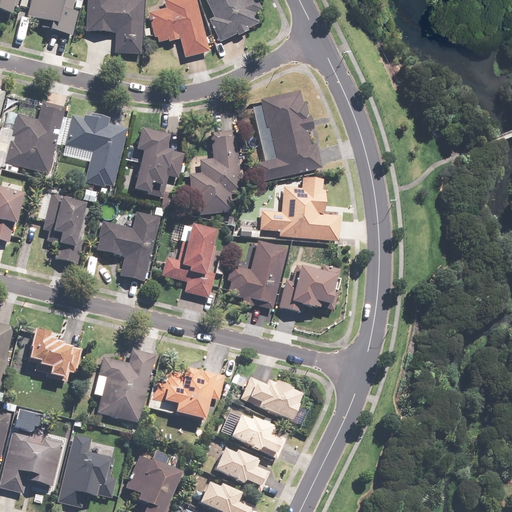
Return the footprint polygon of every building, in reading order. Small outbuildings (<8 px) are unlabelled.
[(0,0),(0,15),(7,17),(9,8),(14,9),(16,0),(0,0)] [(72,0),(28,0),(24,18),(37,22),(35,28),(46,31),(45,32),(69,38),(75,14),(69,12),(72,0)] [(139,56),(141,0),(134,0),(84,0),(83,33),(113,35),(112,54),(139,56)] [(206,53),(192,0),(166,0),(161,1),(163,10),(145,14),(152,39),(154,38),(155,44),(165,41),(165,43),(176,41),(175,39),(177,38),(182,59),(206,53)] [(202,0),(211,18),(206,20),(217,44),(234,36),(235,37),(247,31),(247,30),(257,25),(252,15),(259,11),(254,0),(244,0),(245,0),(244,0),(202,0)] [(257,184),(318,170),(313,146),(308,147),(304,133),(309,132),(303,103),(299,104),(297,93),(257,102),(258,106),(249,108),(262,163),(253,165),(257,184)] [(0,164),(45,176),(52,147),(56,147),(63,119),(60,119),(62,109),(39,104),(35,121),(14,116),(10,132),(0,128),(0,164)] [(109,189),(124,130),(105,125),(107,120),(88,116),(87,118),(81,117),(80,120),(69,117),(61,147),(89,154),(81,184),(102,189),(102,187),(109,189)] [(164,138),(136,131),(130,153),(138,155),(128,192),(160,200),(166,178),(175,180),(182,155),(161,150),(164,138)] [(240,195),(232,131),(207,134),(210,160),(197,162),(198,174),(186,176),(190,203),(193,203),(195,217),(230,213),(228,196),(240,195)] [(276,238),(336,243),(338,217),(320,216),(322,191),(320,191),(320,181),(300,180),(299,189),(281,188),(278,214),(259,212),(257,232),(277,233),(276,238)] [(43,193),(38,192),(34,207),(38,208),(36,220),(42,221),(40,232),(46,233),(43,243),(55,246),(51,260),(74,266),(79,242),(72,240),(80,206),(70,204),(71,200),(59,197),(61,191),(45,187),(43,193)] [(18,196),(0,191),(0,242),(6,245),(18,196)] [(82,191),(80,201),(91,203),(93,194),(82,191)] [(141,283),(156,219),(133,214),(129,230),(100,223),(93,252),(122,259),(117,278),(141,283)] [(186,229),(172,225),(168,241),(180,244),(175,262),(163,259),(159,278),(184,284),(182,294),(206,300),(212,276),(206,274),(212,248),(208,247),(211,233),(186,227),(186,229)] [(270,311),(285,250),(254,242),(247,272),(228,267),(224,282),(228,283),(225,296),(240,300),(239,306),(250,308),(251,307),(270,311)] [(223,263),(216,262),(213,274),(220,276),(223,263)] [(289,283),(283,281),(276,309),(300,315),(301,309),(308,311),(308,309),(315,311),(316,308),(330,312),(335,293),(328,292),(331,280),(335,281),(337,271),(320,267),(319,273),(293,267),(289,283)] [(0,372),(11,328),(0,325),(0,372)] [(73,376),(78,352),(58,347),(58,345),(51,344),(51,342),(45,341),(46,337),(29,333),(23,363),(33,365),(33,367),(46,370),(44,379),(64,383),(66,374),(73,376)] [(135,425),(152,357),(128,351),(125,365),(100,358),(91,396),(98,398),(94,415),(135,425)] [(172,407),(170,415),(200,422),(205,399),(216,402),(222,377),(198,372),(197,375),(181,371),(179,377),(162,373),(158,386),(154,385),(150,402),(172,407)] [(254,408),(253,409),(286,424),(294,407),(292,406),(297,397),(287,393),(287,391),(266,382),(263,387),(247,379),(237,401),(254,408)] [(235,419),(225,439),(247,449),(247,450),(254,454),(255,452),(274,461),(283,441),(270,435),(272,432),(247,421),(246,424),(235,419)] [(27,437),(10,432),(0,472),(0,490),(20,495),(23,482),(49,489),(60,444),(40,440),(38,449),(25,446),(27,437)] [(89,440),(71,436),(55,504),(77,509),(80,497),(91,500),(92,496),(109,500),(113,480),(107,479),(111,459),(86,453),(89,440)] [(219,452),(210,472),(231,482),(231,483),(238,486),(239,485),(258,493),(267,474),(254,468),(256,463),(247,459),(247,460),(231,453),(230,457),(219,452)] [(160,511),(176,475),(136,458),(122,491),(135,496),(131,503),(142,508),(139,511),(160,511)] [(203,486),(194,506),(207,511),(248,511),(251,507),(238,502),(241,496),(230,492),(230,493),(215,487),(214,490),(203,486)]
